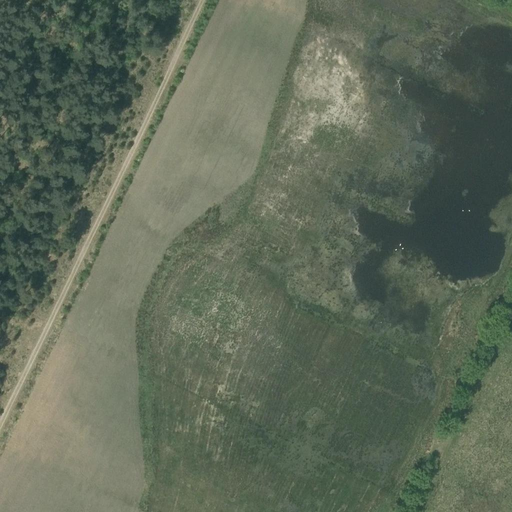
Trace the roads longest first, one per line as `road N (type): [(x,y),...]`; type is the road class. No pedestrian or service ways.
road 1 (track): [(203,0),(0,424)]
road 2 (track): [(511,303),(412,511)]
